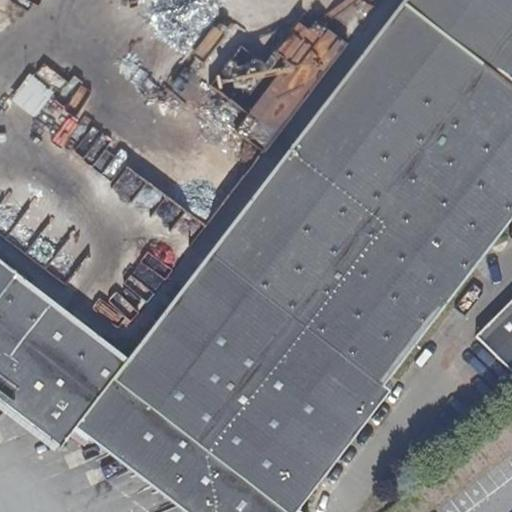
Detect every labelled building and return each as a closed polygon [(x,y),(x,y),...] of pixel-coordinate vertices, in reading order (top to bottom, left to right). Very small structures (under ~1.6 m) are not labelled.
[(293,511),(511,228),(511,0),(409,0),(128,356),(17,271),(0,292),(0,383),(6,388),(12,387),(19,404),(24,402),(36,413),(43,410),(48,427),(54,426),(72,441),(87,422),(93,427),(89,433),(100,442),(117,437),(123,456),(136,452),(142,472),(155,467),(161,487),(174,484),(181,503),(185,502),(191,505),(196,504),(198,511),(293,511)] [(18,67),(0,92),(34,116),(52,91),(18,67)] [(282,110),(293,92),(282,85),(284,82),(274,76),(250,112),(264,120),(274,105),(282,110)] [(0,292),(17,271),(0,258),(0,292)] [(511,369),(511,302),(479,333),(511,369)] [(511,407),(409,487),(427,511),(433,511),(511,451),(511,407)]
